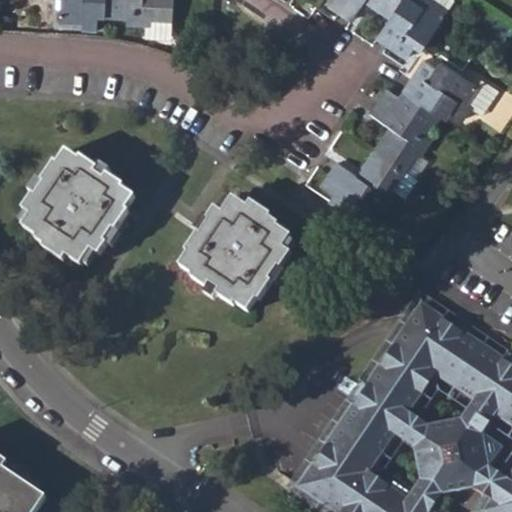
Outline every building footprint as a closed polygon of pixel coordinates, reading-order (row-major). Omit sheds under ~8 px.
[(55,0),(55,9),(60,10),(60,24),(80,24),(80,30),(95,31),(96,17),(104,18),(125,19),(126,23),(147,24),(149,24),(150,20),(170,20),(170,0),(55,0)] [(388,20),(401,0),(331,0),(328,5),(351,21),(364,3),(388,20)] [(413,0),(412,2),(408,0),(401,0),(388,20),(376,39),(407,60),(415,49),(421,52),(445,16),(429,4),(430,0),(413,0)] [(486,33),(497,16),(481,5),(469,22),(486,33)] [(500,38),(504,31),(509,24),(497,16),(486,33),(497,40),(500,38)] [(168,40),(170,20),(150,20),(149,24),(147,24),(147,39),(168,40)] [(461,122),(470,109),(466,106),(477,90),(442,67),(438,73),(424,64),(404,93),(440,117),(446,121),(451,116),(461,122)] [(470,109),(482,117),(497,95),(481,85),(477,90),(466,106),(470,109)] [(375,153),(403,172),(415,155),(420,159),(434,139),(428,134),(440,117),(404,93),(399,100),(386,90),(370,114),(390,128),(375,153)] [(385,213),(398,194),(391,189),(403,172),(375,153),(359,177),(338,163),(321,188),(334,197),(330,203),(367,227),(379,210),(385,213)] [(31,218),(24,230),(37,239),(36,242),(45,248),(44,250),(64,263),(67,258),(81,268),(92,252),(100,257),(107,247),(105,244),(113,232),(116,233),(128,215),(126,213),(134,200),(122,191),(123,189),(108,178),(104,183),(95,176),(98,171),(81,161),(79,162),(68,154),(59,168),(56,166),(43,184),(45,185),(36,199),(34,197),(24,212),(31,218)] [(403,172),(416,181),(427,164),(420,159),(415,155),(403,172)] [(398,194),(405,198),(416,181),(403,172),(391,189),(398,194)] [(188,256),(180,268),(193,277),(191,279),(207,290),(210,287),(219,293),(217,297),(234,308),(236,306),(248,315),(256,302),(259,303),(271,285),(269,283),(278,270),(280,271),(291,256),(284,252),(292,240),(278,230),(279,228),(270,221),(271,219),(251,205),(248,210),(233,200),(223,215),(216,210),(207,223),(210,224),(202,237),(199,235),(186,255),(188,256)] [(294,486),(302,492),(422,305),(415,300),(294,486)] [(511,511),(511,365),(422,305),(302,492),(331,511),(437,511),(445,499),(449,502),(470,496),(473,491),(491,502),(484,511),(511,511)] [(0,511),(37,511),(45,501),(3,472),(7,465),(0,460),(0,511)]
